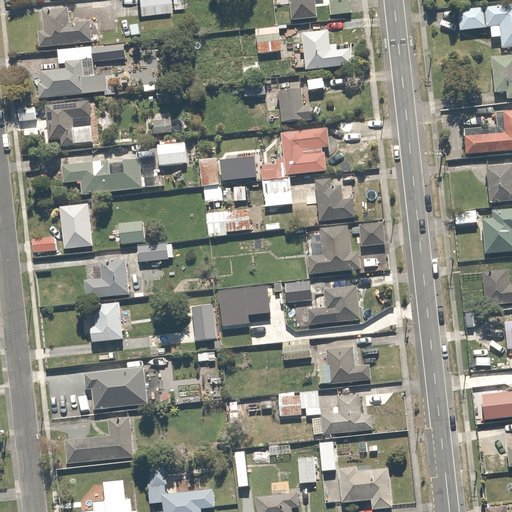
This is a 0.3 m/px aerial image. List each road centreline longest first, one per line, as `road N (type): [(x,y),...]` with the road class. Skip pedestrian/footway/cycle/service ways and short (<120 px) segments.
road 1 (tertiary): [(395,0),(449,511)]
road 2 (residential): [(34,511),(0,219)]
